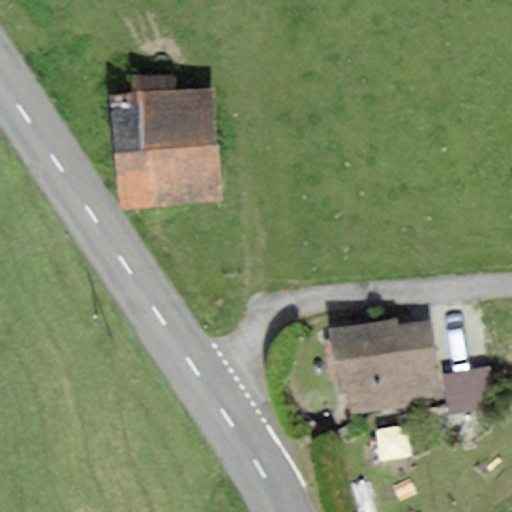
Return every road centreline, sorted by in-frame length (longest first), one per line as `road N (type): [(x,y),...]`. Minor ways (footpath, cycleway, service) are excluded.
road 1 (secondary): [(207,378),(0,73)]
road 2 (unclassified): [(207,378),(276,318),(316,298),(511,287)]
road 3 (secondary): [(284,511),(207,378)]
